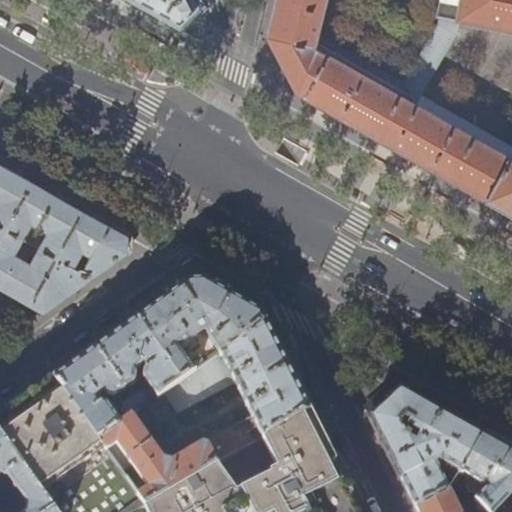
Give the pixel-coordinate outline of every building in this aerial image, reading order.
[(192,0),(134,0),(153,11),(179,25),(197,8),(192,0)] [(481,197),(511,214),(511,162),(511,161),(416,106),(415,107),(400,99),(401,98),(327,56),(326,56),(315,50),(326,0),(277,0),(268,38),(297,92),(351,123),(481,197)] [(511,0),(463,0),(459,20),(511,31),(511,0)] [(409,77),(425,85),(449,42),(434,33),(409,77)] [(0,238),(32,183),(1,166),(0,165),(0,238)] [(0,287),(1,288),(28,303),(81,211),(56,197),(32,183),(0,238),(0,287)] [(81,211),(28,303),(43,312),(80,285),(126,252),(126,237),(123,235),(109,227),(101,222),(81,211)] [(163,299),(136,319),(181,381),(205,365),(202,360),(196,363),(191,366),(181,350),(186,346),(190,351),(198,345),(195,340),(206,333),(220,354),(265,322),(261,313),(228,295),(204,281),(200,281),(188,281),(163,299)] [(117,333),(94,348),(124,389),(135,381),(136,376),(133,371),(145,362),(149,368),(144,371),(144,378),(157,398),(168,391),(181,381),(136,319),(117,333)] [(265,322),(220,354),(205,365),(181,381),(168,391),(179,412),(183,410),(184,414),(196,408),(194,405),(196,404),(195,401),(235,381),(252,415),(173,462),(164,457),(135,414),(128,418),(121,423),(98,439),(109,454),(120,447),(151,491),(141,498),(146,505),(306,413),(310,411),(288,367),(265,322)] [(76,361),(53,378),(98,439),(121,423),(107,403),(101,401),(95,406),(91,400),(105,390),(108,395),(113,396),(124,389),(94,348),(76,361)] [(7,410),(0,415),(0,435),(56,511),(133,511),(146,505),(141,498),(109,454),(98,439),(53,378),(39,388),(7,410)] [(511,455),(473,434),(399,392),(370,419),(393,464),(415,508),(449,492),(448,491),(452,489),(450,483),(445,485),(435,465),(440,463),(455,485),(456,485),(462,475),(464,476),(475,501),(485,511),(495,511),(511,495),(511,455)] [(139,393),(131,399),(139,411),(155,400),(150,393),(146,395),(145,394),(139,393)] [(139,411),(131,399),(123,404),(123,410),(128,418),(135,414),(139,411)] [(354,511),(347,498),(324,451),(306,413),(146,505),(133,511),(354,511)] [(56,511),(0,435),(0,511),(56,511)] [(458,511),(449,492),(415,508),(416,511),(458,511)]
